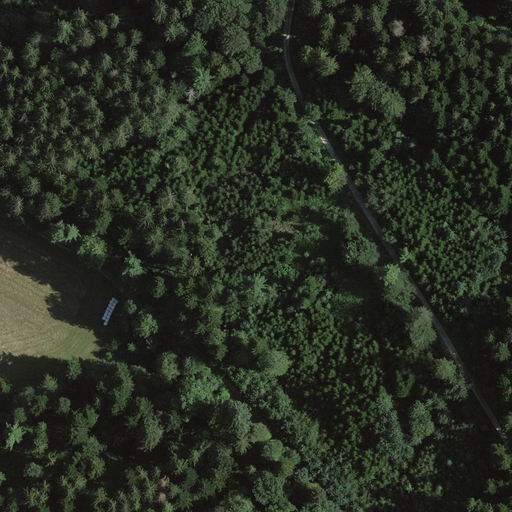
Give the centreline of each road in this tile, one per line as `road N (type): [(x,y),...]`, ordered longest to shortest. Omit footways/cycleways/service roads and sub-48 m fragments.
road 1 (track): [(294,0),(285,41),(290,78),(511,452)]
road 2 (track): [(0,193),(255,398),(333,511)]
